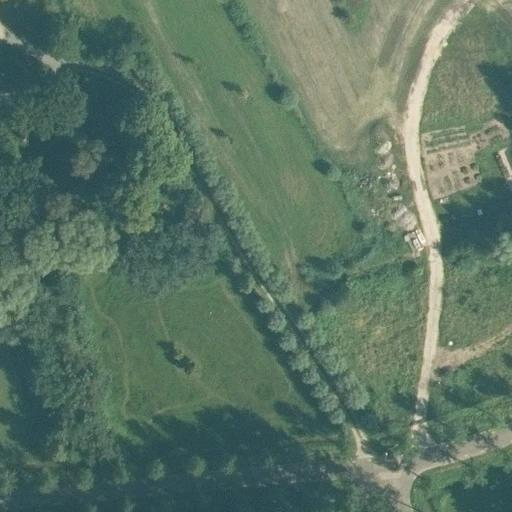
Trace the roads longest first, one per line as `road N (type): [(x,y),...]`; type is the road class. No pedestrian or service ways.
road 1 (unknown): [(380,470),(150,102),(42,32)]
road 2 (unclassified): [(0,504),(380,470)]
road 3 (unclassified): [(380,470),(511,431)]
